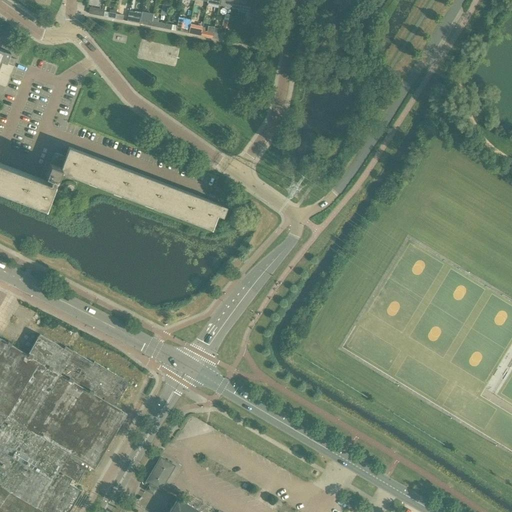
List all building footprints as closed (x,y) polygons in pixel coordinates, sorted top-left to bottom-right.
[(255,0),(232,0),(231,7),(238,8),(238,10),(253,13),(255,0)] [(90,7),(88,13),(104,16),(105,10),(90,7)] [(129,11),(127,21),(132,22),(139,24),(140,19),(133,17),(134,12),(129,11)] [(177,25),(176,31),(188,33),(189,28),(182,27),(184,19),(178,18),(177,25)] [(152,21),(151,26),(157,27),(163,28),(164,23),(158,22),(158,20),(153,19),(152,21)] [(0,63),(1,61),(6,63),(9,56),(10,52),(4,50),(3,53),(0,51),(0,63)] [(16,59),(9,56),(6,63),(14,66),(16,59)] [(0,190),(45,207),(45,208),(46,208),(60,171),(62,172),(63,172),(211,228),(211,229),(217,214),(222,216),(226,206),(220,203),(219,207),(70,150),(67,158),(65,157),(65,156),(64,156),(64,157),(51,163),(50,162),(45,175),(50,176),(47,184),(0,165),(0,190)] [(7,342),(0,338),(0,511),(61,511),(76,487),(69,483),(72,478),(79,483),(121,410),(115,406),(129,382),(94,361),(93,363),(65,346),(64,349),(39,334),(27,354),(11,345),(12,343),(11,342),(8,341),(9,341),(8,340),(7,342)] [(161,490),(175,466),(160,457),(146,481),(150,483),(145,490),(154,495),(157,490),(158,487),(161,490)] [(201,511),(177,497),(176,498),(167,511),(201,511)]
